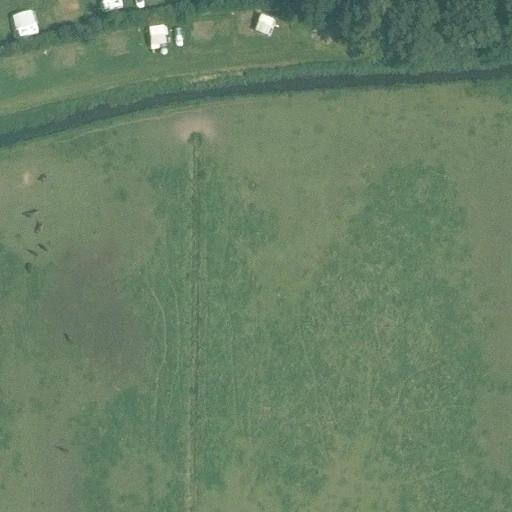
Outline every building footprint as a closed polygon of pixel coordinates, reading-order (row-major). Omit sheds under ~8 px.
[(233,28),(248,26),(246,7),(231,9),(233,28)] [(201,12),(183,15),(185,26),(203,23),(201,12)] [(309,31),(306,15),(287,19),(289,34),(309,31)] [(139,47),(157,43),(153,23),(135,27),(139,47)] [(100,28),(86,33),(92,49),(106,45),(100,28)] [(54,41),(55,52),(75,49),(73,38),(54,41)] [(21,48),(1,51),(4,71),(23,69),(21,48)]
